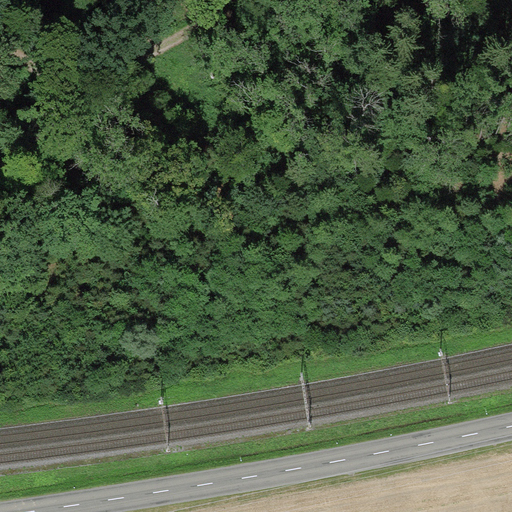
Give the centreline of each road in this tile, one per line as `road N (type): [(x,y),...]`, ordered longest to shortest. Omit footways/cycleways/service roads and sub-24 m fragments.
road 1 (tertiary): [(28,511),(511,428)]
road 2 (track): [(0,49),(25,67),(97,82),(227,12),(328,17),(417,0)]
